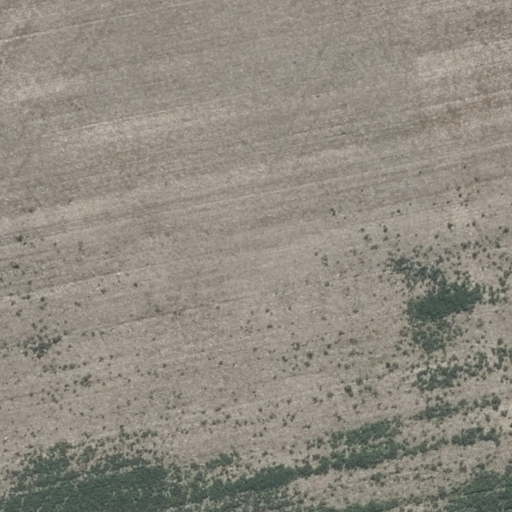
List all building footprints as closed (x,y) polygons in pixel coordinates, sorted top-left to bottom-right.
[(442,115),(354,134),(366,188),(453,168),(442,115)] [(371,243),(374,243),(462,226),(452,173),(360,191),(371,243)] [(463,238),(374,245),(379,303),(468,295),(463,238)] [(476,350),(472,298),(380,306),(384,358),(476,350)] [(477,362),(388,369),(392,423),(481,417),(477,362)] [(483,429),(393,437),(398,491),(488,484),(483,429)] [(499,511),(496,489),(403,501),(403,511),(499,511)]
